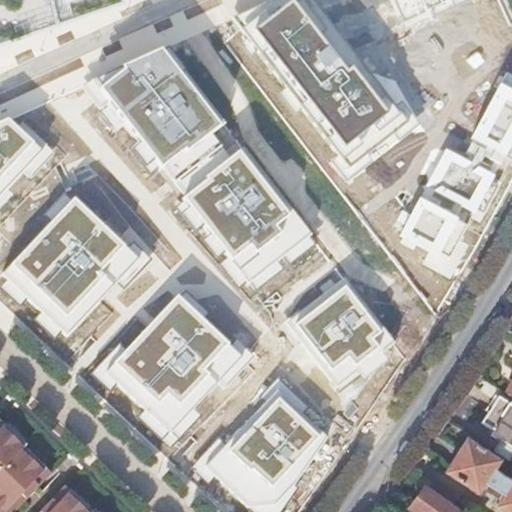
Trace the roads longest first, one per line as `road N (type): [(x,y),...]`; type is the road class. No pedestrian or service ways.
road 1 (residential): [(511,263),(351,511)]
road 2 (residential): [(0,340),(176,511)]
road 3 (residential): [(185,0),(0,81)]
